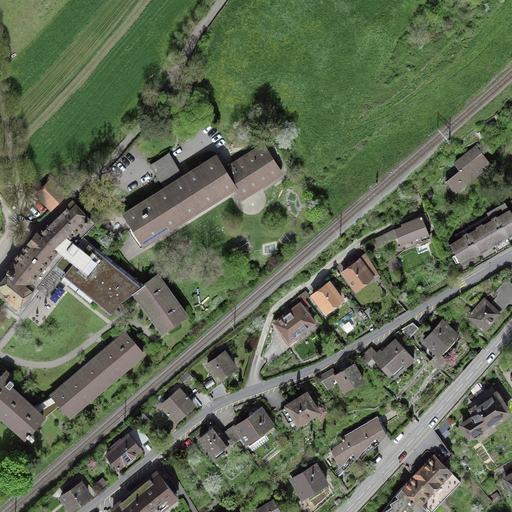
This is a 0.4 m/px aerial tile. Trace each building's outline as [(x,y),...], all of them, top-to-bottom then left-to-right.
[(133,228),(142,241),(233,184),(241,197),(281,172),(264,145),(225,170),(216,156),(183,177),(168,153),(162,157),(156,161),(149,164),(165,189),(124,214),(130,223),(128,224),(132,229),(133,228)] [(489,162),(476,146),(454,163),(460,170),(446,181),(454,190),(473,175),(489,162)] [(37,194),(51,209),(66,195),(51,180),(37,194)] [(511,232),(511,213),(505,201),(486,212),(490,218),(450,241),(461,261),(476,253),(482,262),(511,245),(506,236),(511,232)] [(110,309),(113,311),(121,301),(134,291),(143,285),(89,242),(83,250),(76,243),(95,224),(73,202),(39,234),(37,232),(5,272),(9,276),(0,286),(0,291),(9,299),(6,304),(19,313),(38,290),(36,289),(58,263),(67,270),(64,274),(109,310),(110,309)] [(430,237),(421,216),(401,224),(402,226),(394,229),(375,238),(377,245),(396,235),(400,244),(419,235),(421,240),(430,237)] [(377,271),(367,256),(360,261),(359,259),(343,271),(355,288),(377,271)] [(156,275),(143,285),(134,291),(140,300),(139,300),(142,304),(143,303),(155,319),(154,320),(156,323),(157,323),(164,331),(185,316),(156,275)] [(511,297),(511,284),(507,280),(490,299),(491,299),(487,303),(484,300),(470,316),(473,318),(470,321),(475,325),(477,322),(484,328),(491,321),(495,321),(498,318),(497,315),(511,297)] [(341,298),(329,282),(312,294),(325,310),(341,298)] [(300,304),(275,322),(288,341),(313,322),(300,304)] [(456,334),(442,321),(424,340),(439,353),(456,334)] [(419,328),(413,322),(400,329),(409,338),(419,328)] [(60,404),(69,415),(143,352),(126,332),(116,341),(118,344),(109,352),(57,396),(54,393),(52,395),(53,396),(33,407),(43,416),(45,417),(60,404)] [(414,358),(395,338),(381,351),(380,349),(376,353),(372,357),(389,375),(402,363),(405,366),(414,358)] [(372,357),(376,353),(370,346),(359,357),(365,364),(372,357)] [(234,366),(224,352),(207,363),(217,378),(234,366)] [(335,375),(345,390),(363,380),(354,364),(336,374),(332,368),(318,376),(327,388),(334,385),(330,378),(335,375)] [(0,412),(26,435),(27,434),(32,439),(34,436),(29,432),(43,416),(33,407),(33,406),(30,409),(18,398),(3,386),(6,383),(9,386),(14,381),(10,378),(11,376),(5,371),(0,376),(0,412)] [(193,404),(179,389),(162,404),(175,420),(193,404)] [(317,410),(306,393),(280,409),(288,422),(296,417),(298,422),(303,422),(308,419),(309,415),(317,410)] [(472,409),(471,414),(473,417),(462,424),(469,435),(474,436),(483,431),(483,426),(491,421),(493,424),(502,418),(500,415),(507,410),(496,393),(472,409)] [(266,433),(275,427),(261,408),(236,426),(234,424),(228,429),(237,440),(243,436),(247,442),(263,430),(266,433)] [(387,432),(377,415),(340,437),(342,440),(329,448),(339,464),(344,469),(357,455),(361,460),(362,459),(362,458),(387,432)] [(148,438),(138,425),(121,440),(120,438),(116,442),(118,444),(106,454),(118,468),(141,449),(139,445),(148,438)] [(222,433),(215,425),(200,438),(212,453),(228,441),(231,445),(237,440),(228,429),(222,433)] [(460,481),(434,455),(426,463),(426,462),(416,472),(417,472),(405,485),(431,511),(460,481)] [(170,477),(158,461),(108,503),(115,511),(155,511),(176,495),(165,482),(170,477)] [(326,481),(315,463),(291,478),(303,496),(326,481)] [(86,493),(81,485),(82,484),(80,481),(78,483),(76,481),(64,490),(66,493),(64,494),(63,493),(60,495),(62,497),(63,497),(69,505),(68,506),(70,508),(72,507),(71,506),(86,495),(87,496),(89,495),(88,492),(86,493)] [(430,511),(431,511),(405,485),(404,484),(396,493),(381,511),(430,511)] [(496,492),(492,495),(497,501),(501,497),(496,492)] [(488,498),(480,504),(485,509),(493,503),(488,498)] [(280,511),(274,499),(267,503),(267,502),(262,505),(262,506),(256,509),(257,511),(284,511),(283,509),(280,511)]
